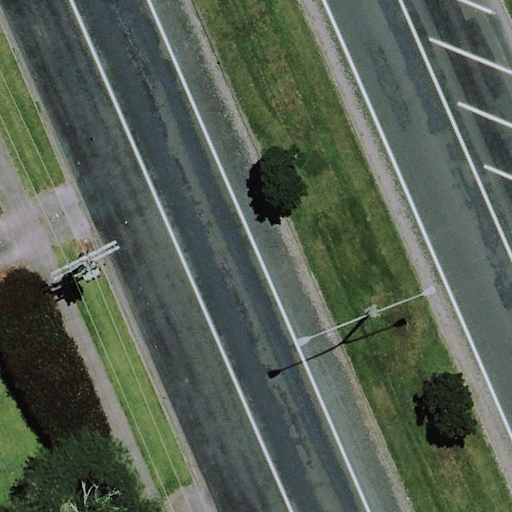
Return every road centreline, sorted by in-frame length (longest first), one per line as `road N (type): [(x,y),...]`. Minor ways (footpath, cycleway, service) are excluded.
road 1 (tertiary): [(300,511),(79,0)]
road 2 (tertiary): [(373,0),(511,322)]
